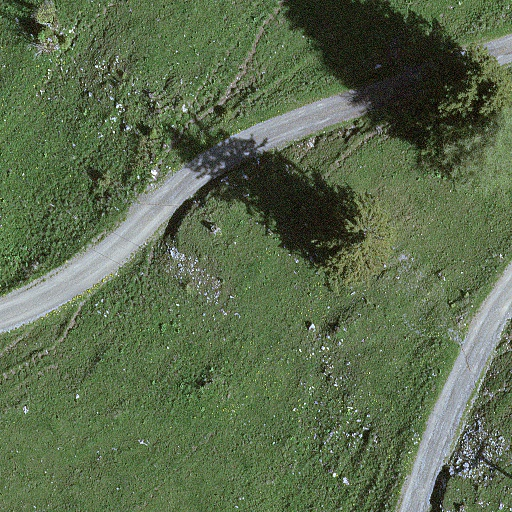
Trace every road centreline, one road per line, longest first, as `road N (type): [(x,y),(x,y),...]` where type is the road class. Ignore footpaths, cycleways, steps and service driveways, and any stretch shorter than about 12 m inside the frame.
road 1 (track): [(511,54),(239,156),(89,282),(0,327)]
road 2 (track): [(433,511),(496,343),(511,320)]
